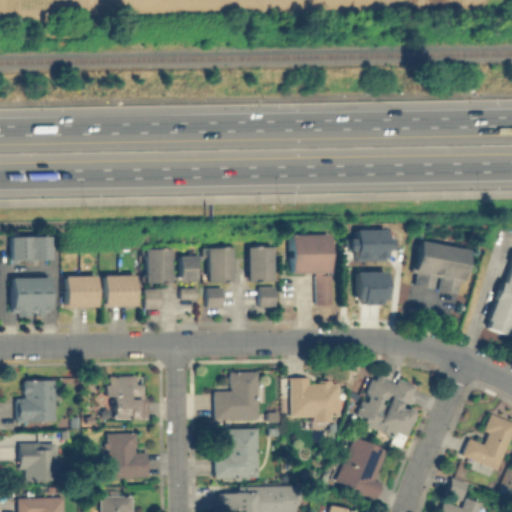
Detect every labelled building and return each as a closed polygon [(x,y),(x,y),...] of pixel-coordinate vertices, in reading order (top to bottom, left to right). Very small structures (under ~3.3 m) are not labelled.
[(386,229),(386,237),(393,237),(393,249),(386,249),(386,259),(355,260),(355,250),(345,250),(344,238),(355,238),(355,229),(386,229)] [(284,233),(323,232),(324,271),(285,272),(284,233)] [(49,233),(49,259),(3,259),(3,233),(49,233)] [(466,245),(455,295),(433,290),(437,274),(430,273),(427,289),(410,285),(414,268),(407,266),(414,233),(466,245)] [(511,316),(505,337),(480,329),(511,233),(511,316)] [(242,246),(267,245),(267,262),(242,263),(242,246)] [(201,246),(226,246),(227,263),(201,263),(201,246)] [(140,248),(165,247),(165,264),(140,265),(140,248)] [(174,255),(191,254),(192,279),(174,279),(174,255)] [(242,263),(267,262),(267,279),(242,280),(242,263)] [(201,263),(227,263),(227,280),(202,280),(201,263)] [(140,265),(165,264),(166,281),(140,282),(140,265)] [(387,271),(387,299),(382,299),(381,303),(363,303),(363,299),(355,300),(355,273),(387,271)] [(134,273),(134,308),(99,308),(99,272),(134,273)] [(94,273),(94,309),(60,308),(60,273),(94,273)] [(309,274),(326,274),(326,303),(310,303),(309,274)] [(46,276),(46,313),(7,312),(7,276),(46,276)] [(253,285),(269,285),(269,305),(253,305),(253,285)] [(201,286),(217,286),(217,306),(201,306),(201,286)] [(139,287),(155,287),(155,307),(139,307),(139,287)] [(175,287),(191,287),(191,298),(175,298),(175,287)] [(257,370),(256,418),(208,418),(208,388),(225,388),(225,370),(257,370)] [(383,377),(383,378),(394,382),(396,377),(414,385),(407,403),(404,401),(401,407),(415,413),(405,437),(395,433),(393,436),(360,422),(363,415),(354,412),(369,376),(373,377),(375,373),(383,377)] [(338,379),(338,413),(329,413),(329,424),(308,423),(308,415),(285,414),(285,374),(313,375),(313,379),(338,379)] [(146,391),(145,421),(110,421),(110,395),(102,395),(103,377),(141,377),(141,391),(146,391)] [(50,379),(50,421),(13,421),(13,395),(23,395),(23,379),(50,379)] [(511,421),(511,431),(494,470),(458,456),(466,436),(484,443),(489,432),(478,428),(487,409),(511,421)] [(256,426),(256,475),(212,476),(212,453),(224,453),(223,445),(216,445),(216,426),(256,426)] [(134,444),(134,450),(146,449),(147,475),(102,476),(101,457),(105,457),(104,447),(102,447),(102,441),(104,441),(104,431),(136,430),(136,444),(134,444)] [(379,480),(371,499),(354,492),(355,489),(331,479),(349,435),(384,449),(373,477),(379,480)] [(56,441),(56,468),(49,468),(49,480),(22,480),(22,468),(15,468),(16,441),(56,441)] [(328,472),(323,486),(317,484),(323,470),(328,472)] [(466,481),(460,499),(442,492),(449,475),(466,481)] [(254,491),(254,511),(223,511),(223,508),(218,508),(218,491),(254,491)] [(125,510),(125,511),(98,511),(98,494),(130,494),(130,510),(125,510)] [(61,511),(16,511),(16,495),(61,495),(61,511)] [(480,501),(476,511),(436,511),(440,500),(461,506),(464,496),(480,501)] [(325,511),(328,503),(355,510),(354,511),(325,511)]
